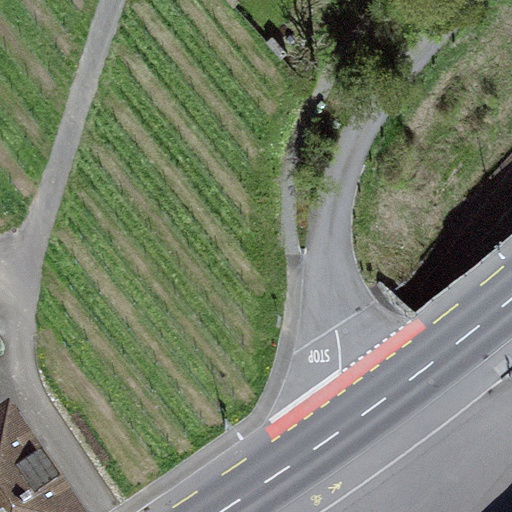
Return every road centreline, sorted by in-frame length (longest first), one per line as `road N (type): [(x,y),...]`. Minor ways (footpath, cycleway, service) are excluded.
road 1 (unclassified): [(359,416),(342,373),(337,210),(365,136),(473,0)]
road 2 (residential): [(359,416),(399,479),(511,397)]
road 3 (primary): [(511,297),(359,416)]
road 4 (primary): [(359,416),(219,511)]
